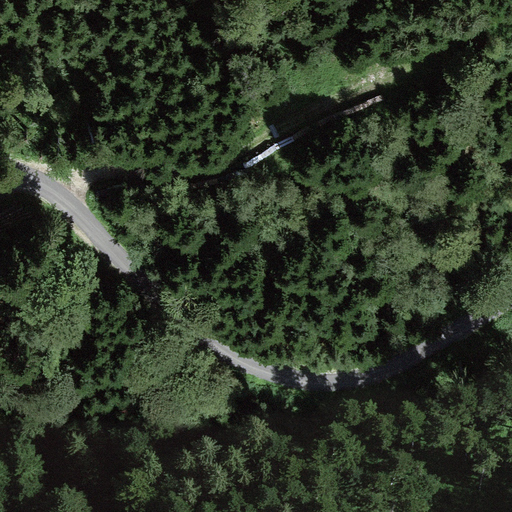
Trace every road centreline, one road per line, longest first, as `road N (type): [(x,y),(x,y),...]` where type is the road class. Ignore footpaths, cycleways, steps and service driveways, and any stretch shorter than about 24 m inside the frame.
road 1 (track): [(0,176),(76,214),(203,337),(257,368),(358,374),(511,296)]
road 2 (track): [(60,203),(85,184),(234,153),(383,83),(511,73)]
